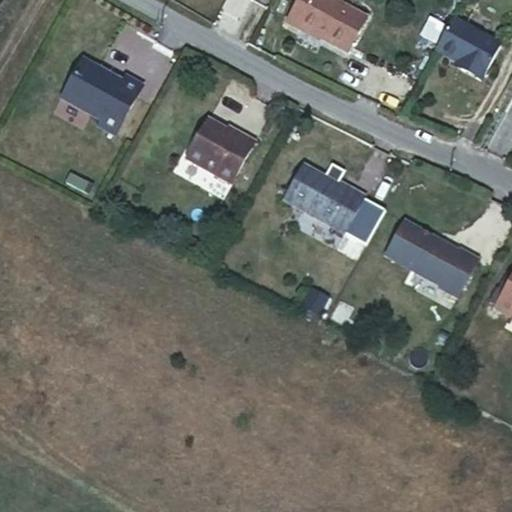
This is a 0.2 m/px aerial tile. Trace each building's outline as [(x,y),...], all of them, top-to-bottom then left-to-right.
[(372,13),(348,0),(298,0),(289,17),(305,26),(308,21),(353,46),(372,13)] [(507,45),(454,17),(436,48),(460,61),(456,66),(486,82),(507,45)] [(112,111),(129,121),(158,74),(140,64),(137,69),(98,45),(76,83),(115,106),(112,111)] [(243,174),(268,134),(252,124),(250,127),(222,110),(199,147),(243,174)] [(362,186),(316,158),(294,194),(354,230),(377,193),(364,184),(362,186)] [(87,179),(97,184),(101,176),(92,170),(87,179)] [(470,287),(491,250),(472,239),(471,242),(417,211),(398,245),(452,275),(451,277),(470,287)] [(196,240),(206,246),(211,238),(201,231),(196,240)] [(315,298),(328,306),(335,294),(321,286),(315,298)] [(511,290),(503,306),(511,310),(511,290)]
